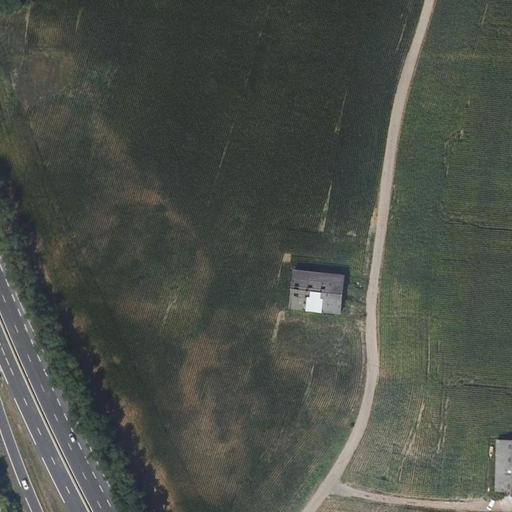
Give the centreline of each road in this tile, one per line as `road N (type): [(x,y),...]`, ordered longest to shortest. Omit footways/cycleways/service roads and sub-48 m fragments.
road 1 (track): [(430,0),(376,240),(361,413),(337,465),(300,511)]
road 2 (trunk): [(105,511),(0,287)]
road 3 (track): [(325,481),(422,502),(511,507)]
road 4 (trunk): [(0,344),(79,511)]
